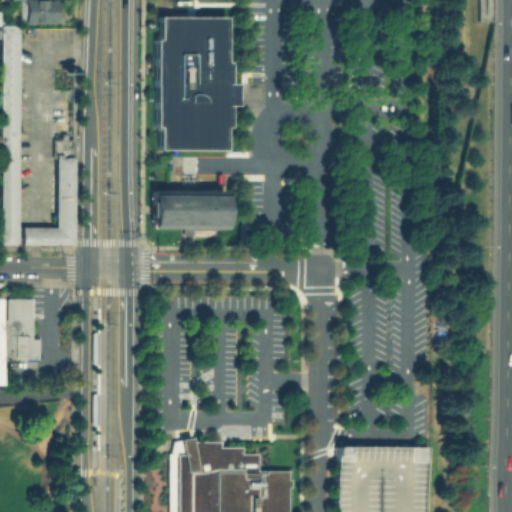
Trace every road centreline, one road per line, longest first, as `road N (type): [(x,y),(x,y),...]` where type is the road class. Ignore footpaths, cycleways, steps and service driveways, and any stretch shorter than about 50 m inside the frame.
road 1 (secondary): [(126,266),(124,0)]
road 2 (residential): [(318,511),(322,295),(314,274)]
road 3 (secondary): [(88,267),(84,472)]
road 4 (residential): [(314,274),(273,266),(126,266)]
road 5 (secondary): [(93,0),(89,145)]
road 6 (secondary): [(89,145),(88,267)]
